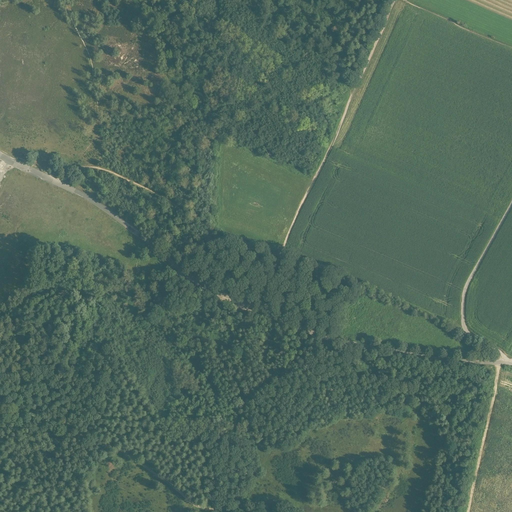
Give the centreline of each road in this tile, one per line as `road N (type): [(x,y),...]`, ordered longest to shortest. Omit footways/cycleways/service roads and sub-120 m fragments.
road 1 (unclassified): [(511,363),(424,357),(314,334),(177,266)]
road 2 (track): [(0,405),(116,446),(195,504),(270,498),(295,511)]
road 3 (unknown): [(59,184),(73,167),(101,169),(155,192),(212,231),(280,253)]
road 4 (unknown): [(280,253),(463,326)]
road 5 (track): [(351,90),(280,253)]
road 6 (track): [(500,362),(467,511)]
road 7 (track): [(177,266),(59,184)]
road 8 (track): [(463,326),(466,286),(511,205)]
